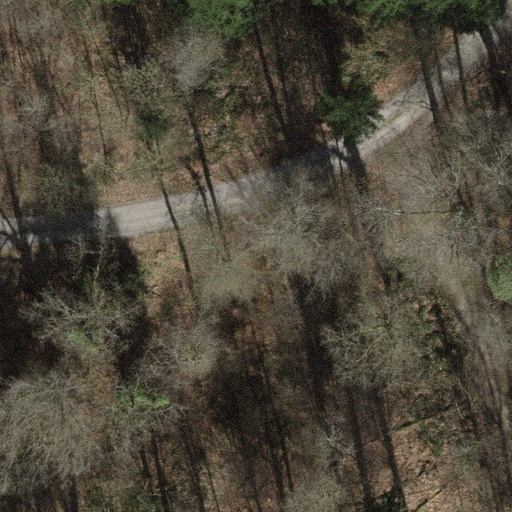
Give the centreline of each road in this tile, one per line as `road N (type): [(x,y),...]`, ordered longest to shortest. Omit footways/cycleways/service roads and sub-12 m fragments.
road 1 (track): [(0,231),(135,227),(267,199),(386,123)]
road 2 (track): [(386,123),(511,1)]
